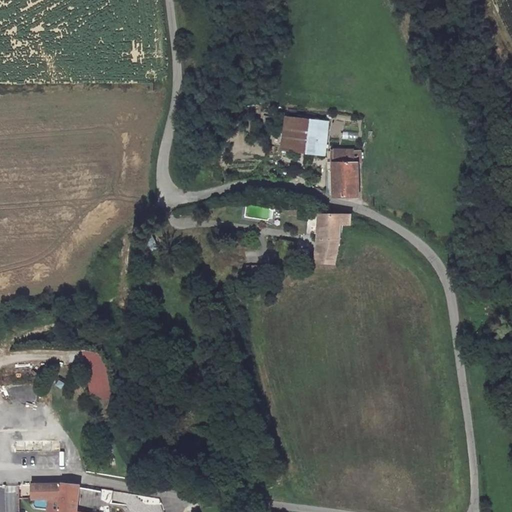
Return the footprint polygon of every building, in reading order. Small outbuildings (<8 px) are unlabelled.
[(291,109),(285,141),(327,149),(333,118),(291,109)] [(362,162),(363,149),(336,147),(334,194),(335,194),(358,196),(359,162),(362,162)] [(319,215),(316,265),(334,265),(342,225),(349,224),(348,215),(319,215)] [(358,221),(356,231),(366,232),(367,223),(358,221)] [(282,240),(280,253),(289,254),(290,241),(282,240)] [(85,350),(93,400),(113,397),(105,347),(85,350)] [(77,511),(78,510),(80,486),(63,484),(34,483),(34,495),(62,495),(59,511),(77,511)] [(18,511),(19,485),(6,485),(6,511),(18,511)]
